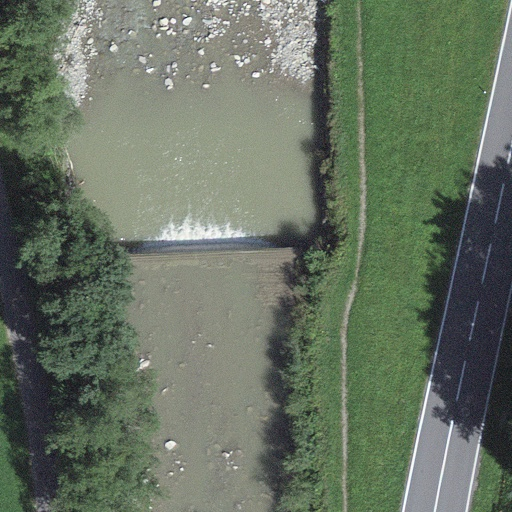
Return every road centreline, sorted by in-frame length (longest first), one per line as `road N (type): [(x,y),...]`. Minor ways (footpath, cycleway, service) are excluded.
road 1 (secondary): [(511,134),(434,511)]
road 2 (unclassified): [(50,511),(36,391),(0,221)]
